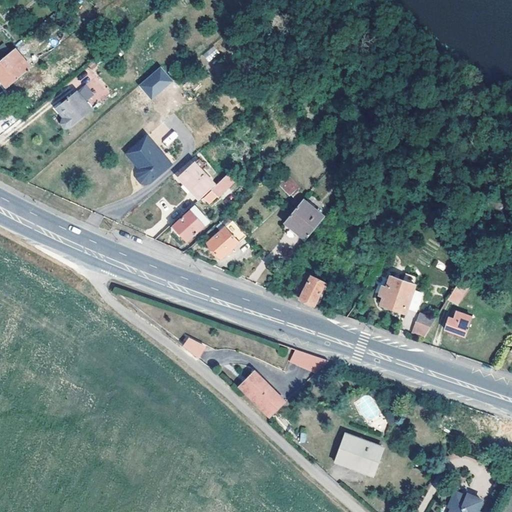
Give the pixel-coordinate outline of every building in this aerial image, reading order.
[(209,62),(219,53),(213,45),(202,55),(209,62)] [(0,76),(7,85),(31,66),(15,47),(0,60),(0,76)] [(138,85),(151,100),(174,81),(160,66),(138,85)] [(94,106),(80,89),(63,103),(69,110),(66,113),(65,114),(64,118),(68,123),(73,123),(94,106)] [(29,98),(22,104),(27,110),(34,103),(29,98)] [(59,106),(66,113),(69,110),(63,103),(59,106)] [(20,116),(27,110),(22,104),(15,110),(20,116)] [(174,114),(168,107),(161,114),(167,120),(174,114)] [(174,130),(162,141),(167,146),(178,136),(174,130)] [(164,157),(167,155),(150,135),(129,153),(139,164),(141,163),(144,166),(142,168),(140,170),(139,173),(140,178),(143,182),(148,183),(152,182),(171,165),(164,157)] [(164,157),(171,165),(178,160),(171,151),(167,155),(164,157)] [(200,199),(217,184),(197,162),(180,176),(200,199)] [(286,196),(298,190),(290,174),(278,180),(286,196)] [(218,196),(213,190),(203,199),(204,202),(207,200),(210,203),(218,196)] [(323,216),(302,198),(284,221),(305,238),(323,216)] [(206,226),(191,210),(174,225),(188,241),(206,226)] [(240,241),(226,226),(207,243),(221,258),(240,241)] [(340,256),(329,249),(313,272),(323,280),(340,256)] [(292,295),(301,298),(311,276),(303,273),(292,295)] [(312,275),(311,276),(301,298),(314,304),(325,282),(312,275)] [(457,304),(471,280),(462,275),(448,299),(457,304)] [(415,284),(391,276),(388,287),(383,285),(380,294),(385,296),(382,304),(406,312),(415,284)] [(419,305),(423,293),(415,291),(411,302),(419,305)] [(472,317),(456,311),(453,318),(448,317),(445,328),(466,336),(472,317)] [(411,332),(426,338),(433,318),(418,313),(411,332)] [(193,339),(187,346),(198,355),(204,349),(193,339)] [(297,350),(295,357),(324,368),(329,362),(297,350)] [(289,402),(265,379),(260,375),(248,388),(252,393),(250,395),(274,417),(289,402)] [(386,448),(351,434),(341,461),(376,475),(386,448)] [(462,487),(455,501),(458,502),(452,511),(482,511),(484,509),(481,507),(487,497),(474,490),(473,493),(462,487)]
